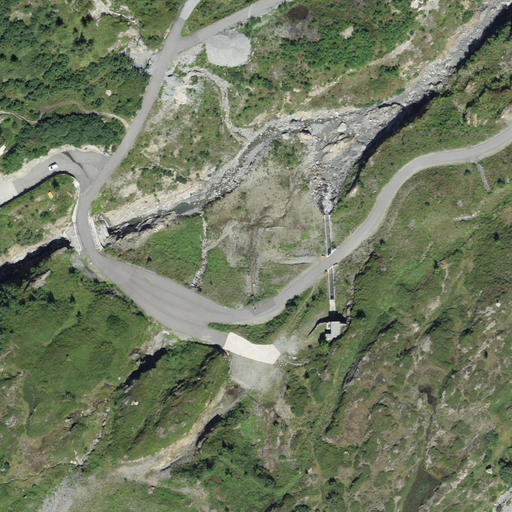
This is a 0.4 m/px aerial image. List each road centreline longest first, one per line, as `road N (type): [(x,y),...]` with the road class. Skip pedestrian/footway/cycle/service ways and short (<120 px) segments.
road 1 (unclassified): [(511,136),(412,168),(342,253),(260,311),(208,312),(142,285)]
road 2 (unclassified): [(142,285),(157,308),(251,347),(280,348),(303,332)]
road 3 (unclassified): [(142,285),(102,265),(80,222),(104,177)]
road 4 (unclassified): [(104,177),(166,55)]
